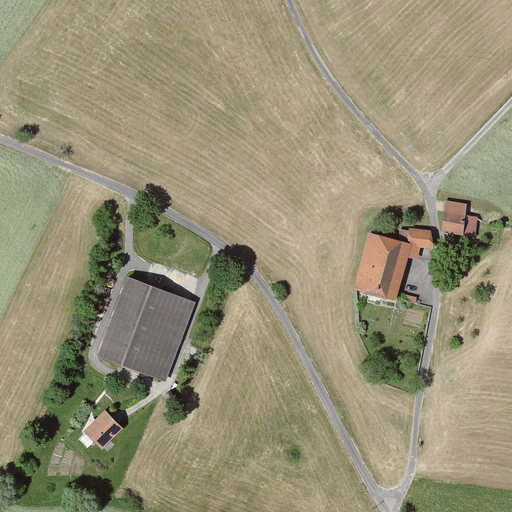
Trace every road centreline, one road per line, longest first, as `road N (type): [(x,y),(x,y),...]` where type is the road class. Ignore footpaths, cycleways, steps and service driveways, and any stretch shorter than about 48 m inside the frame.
road 1 (track): [(395,511),(411,471),(435,312),(432,207),(419,180),(332,82),(288,0)]
road 2 (track): [(220,243),(275,303),(385,511)]
road 3 (residential): [(0,139),(122,189),(220,243)]
road 4 (track): [(426,190),(511,102)]
